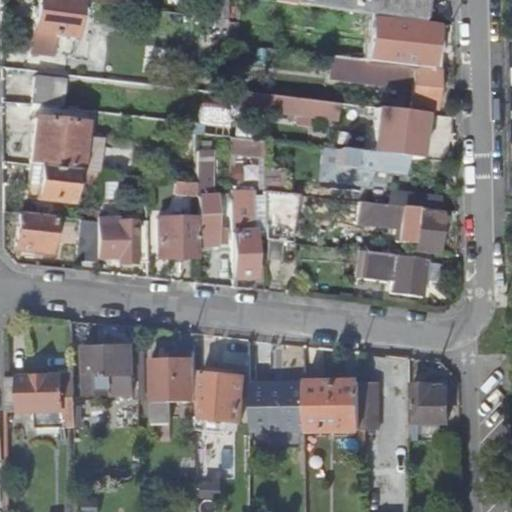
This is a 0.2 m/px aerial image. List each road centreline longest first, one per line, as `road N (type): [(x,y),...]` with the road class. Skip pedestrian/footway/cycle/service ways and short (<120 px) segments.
road 1 (residential): [(455,339),(0,290)]
road 2 (residential): [(476,0),(480,296),(470,327),(455,339)]
road 3 (residential): [(455,339),(469,374),(472,511)]
